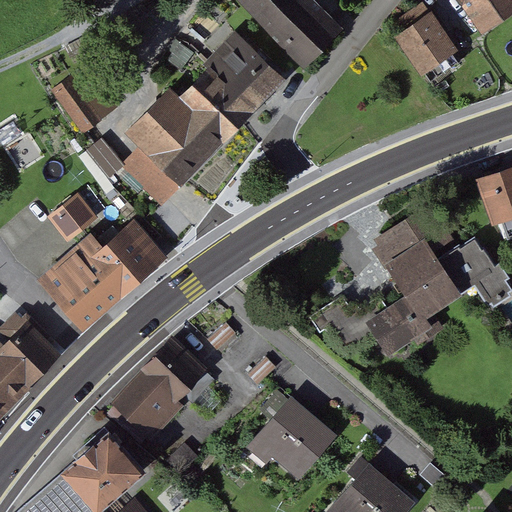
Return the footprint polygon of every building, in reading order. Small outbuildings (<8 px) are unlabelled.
[(238,0),(305,61),(337,28),(322,14),(308,0),(238,0)] [(511,0),(463,0),(469,8),(484,29),(511,9),(511,0)] [(438,29),(428,14),(400,33),(430,77),(458,58),(438,29)] [(236,33),(191,82),(243,130),(288,80),(236,33)] [(73,78),(54,93),(87,136),(106,122),(73,78)] [(115,165),(167,212),(243,130),(191,82),(115,165)] [(89,154),(103,162),(113,146),(98,138),(89,154)] [(511,168),(483,178),(502,237),(511,234),(511,168)] [(94,189),(53,220),(73,247),(114,216),(94,189)] [(373,320),(396,353),(438,325),(432,316),(479,285),(493,307),(511,294),(511,282),(479,233),(444,256),(417,214),(378,240),(413,293),(373,320)] [(97,233),(44,279),(83,325),(168,252),(140,219),(109,246),(97,233)] [(0,422),(62,358),(24,321),(0,336),(0,422)] [(236,332),(227,323),(210,340),(218,349),(236,332)] [(179,343),(116,404),(148,437),(211,375),(179,343)] [(275,365),(266,356),(249,373),(257,382),(275,365)] [(290,401),(253,446),(264,455),(268,450),(303,478),(336,438),(306,414),(290,401)] [(110,426),(65,465),(97,503),(143,463),(110,426)] [(197,453),(185,441),(166,460),(178,472),(197,453)] [(447,477),(431,462),(426,467),(421,472),(438,487),(447,477)] [(203,475),(193,464),(181,477),(191,487),(203,475)] [(108,511),(97,503),(65,465),(12,511),(108,511)] [(370,465),(331,511),(411,511),(418,505),(370,465)] [(148,511),(134,497),(116,511),(148,511)]
